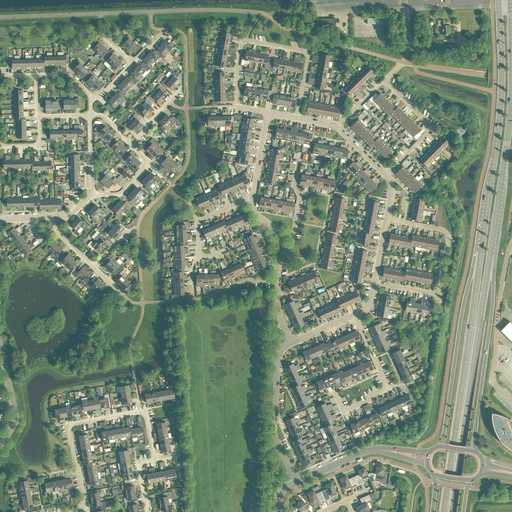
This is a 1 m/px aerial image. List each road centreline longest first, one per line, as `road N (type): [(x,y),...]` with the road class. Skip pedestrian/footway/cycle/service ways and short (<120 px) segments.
road 1 (primary): [(482,239),(443,511)]
road 2 (primary): [(451,511),(492,241)]
road 3 (primary): [(498,0),(500,101),(482,239)]
road 4 (primary): [(475,452),(492,241)]
road 5 (primary): [(482,239),(439,446)]
road 6 (residential): [(337,127),(384,80),(430,127),(385,175)]
road 7 (residential): [(296,118),(303,51),(242,42),(236,107)]
road 8 (primary): [(492,241),(511,73)]
road 9 (residential): [(354,314),(387,388),(342,412),(334,393)]
road 10 (residential): [(141,411),(69,427),(80,505)]
road 11 (residential): [(294,483),(274,431),(276,360),(290,342)]
